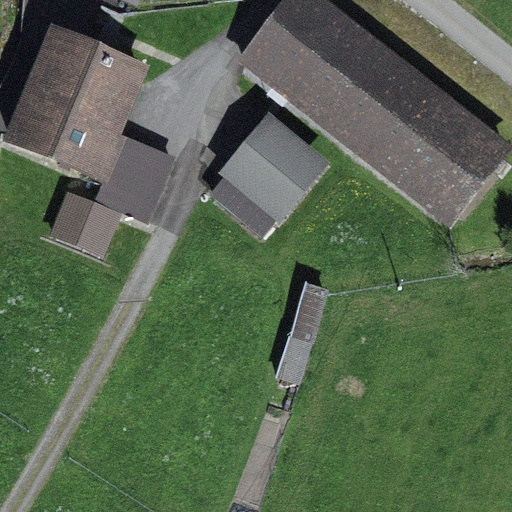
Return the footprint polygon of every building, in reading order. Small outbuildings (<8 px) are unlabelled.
[(98,0),(137,16),(143,0),(98,0)] [(511,161),(511,152),(317,0),(293,0),(239,69),(452,237),(511,161)] [(153,76),(50,34),(2,152),(103,193),(97,209),(148,230),(175,165),(125,144),(153,76)] [(271,120),(219,182),(223,186),(210,201),(262,244),(275,229),(280,233),(333,170),(271,120)] [(67,199),(49,241),(103,264),(121,221),(67,199)] [(329,297),(306,289),(276,384),(299,391),(329,297)]
